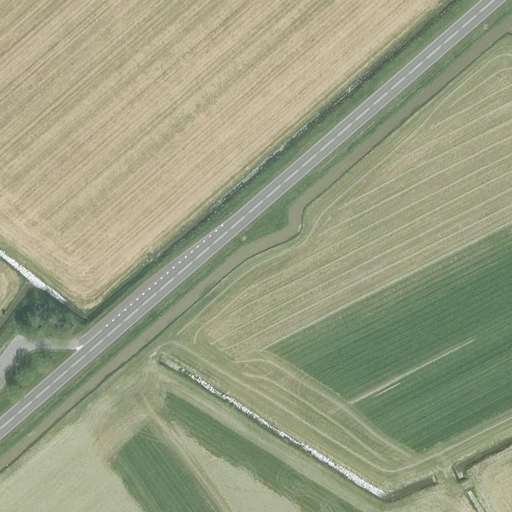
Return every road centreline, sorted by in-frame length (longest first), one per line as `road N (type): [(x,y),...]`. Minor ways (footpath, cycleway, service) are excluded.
road 1 (trunk): [(105,336),(494,0)]
road 2 (trunk): [(0,429),(105,336)]
